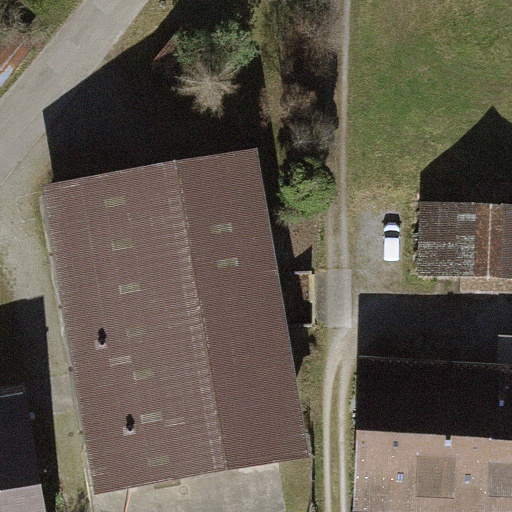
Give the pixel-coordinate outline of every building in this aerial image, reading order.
[(181,76),(207,47),(174,17),(148,46),(181,76)] [(306,463),(257,165),(38,202),(88,500),(306,463)] [(511,272),(511,201),(421,203),(422,275),(511,272)] [(493,511),(499,375),(366,369),(361,509),(432,511),(493,511)] [(511,511),(511,375),(499,375),(493,511),(511,511)] [(0,511),(38,511),(20,395),(0,398),(0,511)]
